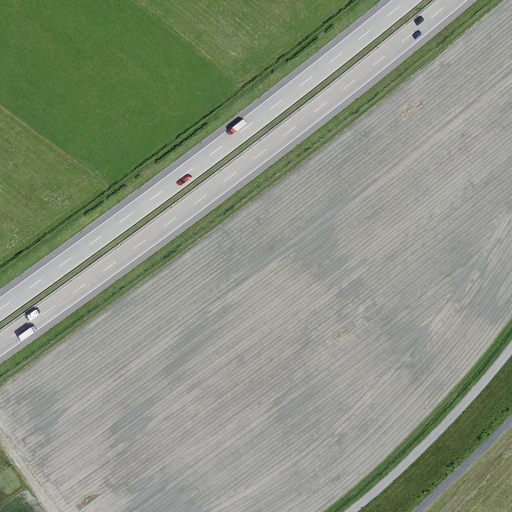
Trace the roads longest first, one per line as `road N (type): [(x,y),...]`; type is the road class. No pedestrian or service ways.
road 1 (motorway): [(0,344),(335,98),(450,0)]
road 2 (motorway): [(406,0),(315,77),(0,308)]
road 3 (track): [(511,353),(355,511)]
road 4 (track): [(416,511),(511,416)]
